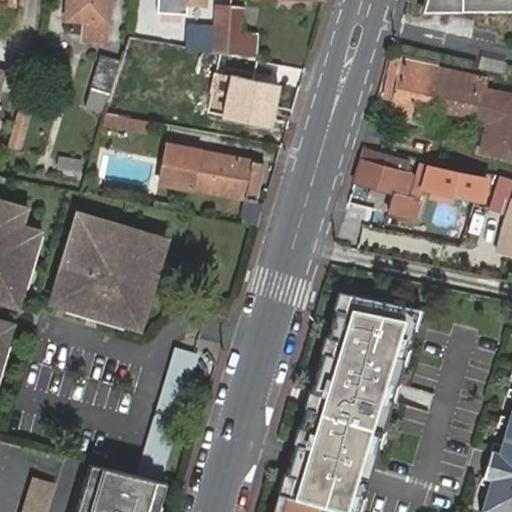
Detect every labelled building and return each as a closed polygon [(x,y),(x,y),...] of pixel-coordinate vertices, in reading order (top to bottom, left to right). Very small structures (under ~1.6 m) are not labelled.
[(65,0),(65,16),(69,16),(68,30),(81,31),(82,17),(106,18),(106,0),(65,0)] [(316,9),(316,0),(278,0),(278,6),(316,9)] [(511,0),(423,0),(420,10),(511,8),(511,0)] [(213,27),(227,28),(229,3),(214,2),(213,22),(213,27)] [(226,53),(253,58),(255,30),(241,29),(243,4),(229,3),(227,28),(226,53)] [(241,29),(255,30),(257,5),(243,4),(241,29)] [(226,53),(227,28),(213,27),(213,22),(188,21),(186,45),(226,53)] [(160,40),(127,33),(120,58),(148,64),(151,52),(157,53),(160,40)] [(114,77),(120,58),(99,53),(91,84),(86,107),(105,111),(111,89),(114,77)] [(408,101),(429,105),(437,67),(391,57),(382,95),(392,97),(390,108),(406,112),(408,101)] [(120,58),(114,77),(137,82),(144,83),(148,64),(120,58)] [(437,67),(429,105),(477,114),(489,117),(488,123),(481,149),(511,156),(511,95),(482,89),(484,77),(437,67)] [(229,75),(223,114),(269,124),(277,85),(229,75)] [(128,116),(137,82),(114,77),(111,89),(105,111),(128,116)] [(19,146),(33,103),(21,99),(8,143),(19,146)] [(128,116),(105,111),(101,123),(132,130),(133,123),(143,125),(144,119),(128,116)] [(475,120),(488,123),(489,117),(477,114),(475,120)] [(168,143),(168,144),(183,153),(181,162),(193,164),(196,149),(168,143)] [(183,153),(168,144),(161,176),(160,182),(177,186),(253,200),(259,172),(251,171),(253,160),(196,149),(193,164),(181,162),(183,153)] [(362,151),(353,181),(368,185),(381,188),(392,191),(386,213),(407,219),(419,178),(403,174),(406,163),(362,151)] [(251,171),(259,172),(261,162),(253,160),(251,171)] [(486,201),(487,197),(491,180),(442,168),(437,188),(486,201)] [(509,178),(494,174),(487,197),(486,201),(484,206),(498,212),(509,178)] [(381,188),(368,185),(367,193),(379,196),(381,188)] [(511,197),(508,197),(498,227),(511,229),(505,252),(511,253),(511,197)] [(31,230),(37,211),(0,199),(0,299),(10,302),(16,283),(24,257),(31,230)] [(75,214),(70,234),(77,236),(82,216),(75,214)] [(156,239),(82,216),(77,236),(70,234),(64,253),(58,271),(65,273),(59,293),(67,295),(126,313),(133,315),(139,295),(147,297),(152,279),(157,260),(150,258),(156,239)] [(511,229),(498,227),(492,249),(505,252),(511,229)] [(40,233),(31,230),(24,257),(32,259),(40,233)] [(156,239),(150,258),(157,260),(163,241),(156,239)] [(24,257),(16,283),(24,285),(32,259),(24,257)] [(65,273),(58,271),(52,291),(59,293),(65,273)] [(343,307),(347,293),(340,291),(336,305),(343,307)] [(383,429),(393,396),(385,394),(390,379),(397,381),(403,362),(395,359),(400,345),(407,347),(413,326),(406,324),(411,306),(347,293),(343,307),(336,305),(327,334),(334,336),(330,350),(323,348),(311,388),(318,390),(314,405),(307,403),(301,423),(308,426),(304,440),(297,438),(292,454),(282,490),(359,511),(368,479),(379,443),(371,441),(376,427),(383,429)] [(139,295),(133,315),(141,317),(147,297),(139,295)] [(413,326),(418,307),(411,306),(406,324),(413,326)] [(330,350),(334,336),(327,334),(323,348),(330,350)] [(403,362),(407,347),(400,345),(395,359),(403,362)] [(179,356),(144,476),(155,480),(160,481),(195,361),(179,356)] [(393,396),(397,381),(390,379),(385,394),(393,396)] [(314,405),(318,390),(311,388),(307,403),(314,405)] [(489,511),(511,511),(511,414),(483,510),(489,511)] [(304,440),(308,426),(301,423),(297,438),(304,440)] [(379,443),(383,429),(376,427),(371,441),(379,443)] [(155,511),(165,482),(160,481),(155,480),(89,463),(75,511),(155,511)] [(24,511),(42,511),(51,482),(35,476),(24,511)] [(345,511),(346,508),(285,491),(279,511),(345,511)]
